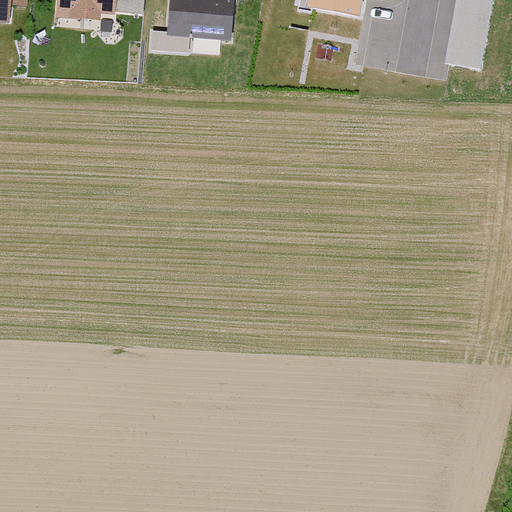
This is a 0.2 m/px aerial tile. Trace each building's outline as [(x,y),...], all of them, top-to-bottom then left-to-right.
[(0,0),(0,23),(7,24),(9,0),(0,0)] [(55,0),(54,22),(97,26),(98,18),(110,19),(112,4),(136,6),(136,0),(55,0)] [(167,0),(165,39),(184,41),(185,36),(225,39),(227,0),(244,0),(246,0),(245,0),(167,0)] [(362,0),(298,0),(298,1),(361,12),(362,0)] [(492,0),(452,0),(441,65),(480,72),(492,0)]
